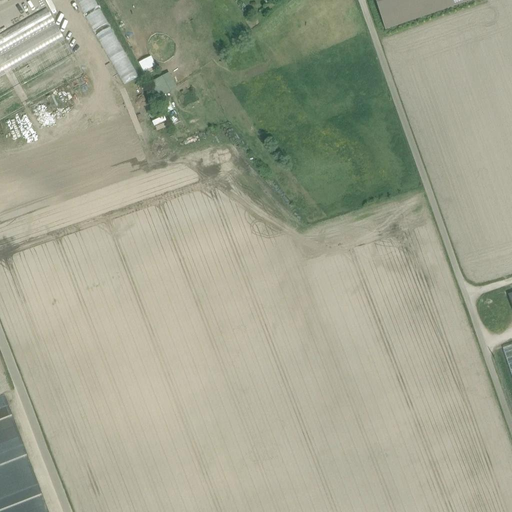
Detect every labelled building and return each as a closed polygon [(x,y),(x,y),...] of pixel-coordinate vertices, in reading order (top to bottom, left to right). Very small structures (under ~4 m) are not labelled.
[(72,0),(62,0),(55,5),(79,48),(94,39),(72,0)] [(97,0),(77,0),(125,85),(141,77),(97,0)] [(466,0),(374,0),(384,29),(466,0)] [(49,7),(0,35),(0,120),(85,72),(49,7)] [(155,32),(166,23),(161,17),(151,26),(155,32)] [(158,85),(148,89),(156,105),(166,100),(158,85)] [(511,345),(502,349),(511,377),(511,345)]
